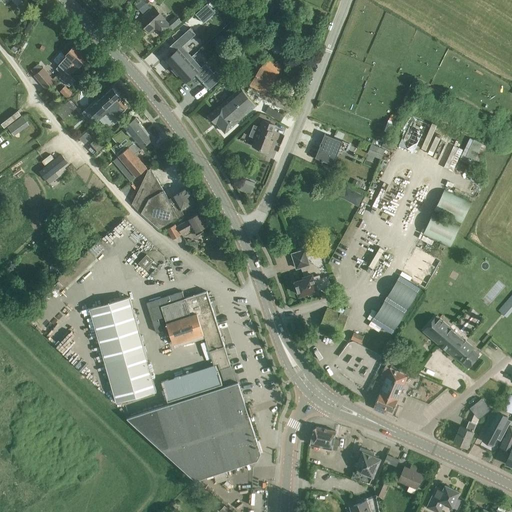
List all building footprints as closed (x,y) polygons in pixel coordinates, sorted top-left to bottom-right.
[(222,2),(218,9),(234,17),(238,10),(222,2)] [(208,3),(196,14),(204,23),(216,12),(208,3)] [(139,21),(150,32),(155,27),(162,35),(171,26),(164,19),(165,18),(155,6),(141,19),(140,20),(139,21)] [(170,24),(175,29),(183,22),(178,17),(170,24)] [(275,38),(281,42),(284,38),(278,33),(275,38)] [(172,73),(189,58),(180,48),(183,46),(177,40),(167,48),(172,54),(163,61),(170,70),(169,70),(172,73)] [(82,52),(83,51),(76,44),(69,51),(66,55),(67,56),(66,57),(61,52),(54,60),(60,65),(57,69),(59,72),(57,75),(60,77),(66,72),(73,63),(71,62),(80,52),(82,52)] [(88,56),(83,51),(82,52),(80,52),(71,62),(73,63),(66,72),(60,77),(65,82),(70,87),(76,80),(71,76),(70,75),(77,67),(78,67),(89,56),(88,55),(88,56)] [(199,69),(189,58),(172,73),(174,76),(175,76),(182,84),(192,75),(200,84),(209,77),(201,67),(199,69)] [(282,67),(267,58),(252,80),(269,89),(282,67)] [(55,81),(48,73),(44,68),(39,63),(30,70),(35,75),(35,76),(39,80),(46,88),(55,81)] [(73,93),(65,86),(60,92),(68,99),(73,93)] [(119,97),(120,96),(113,87),(90,108),(99,119),(102,116),(99,113),(109,103),(111,105),(119,97)] [(241,87),(209,115),(216,123),(217,122),(225,132),(256,105),(241,87)] [(128,107),(119,97),(111,105),(109,103),(99,113),(102,116),(99,119),(103,123),(109,118),(105,114),(108,111),(115,118),(117,117),(119,119),(123,115),(121,113),(128,107)] [(76,108),(70,101),(57,111),(63,119),(76,108)] [(23,115),(7,125),(13,135),(30,125),(23,115)] [(139,132),(145,127),(136,117),(124,128),(126,131),(112,143),(118,150),(133,138),(135,140),(142,136),(139,132)] [(390,132),(392,127),(394,121),(389,119),(386,125),(384,130),(390,132)] [(256,138),(253,146),(268,152),(272,145),(269,143),(276,125),(264,120),(261,127),(263,128),(259,138),(259,139),(256,138)] [(142,136),(135,140),(133,142),(134,144),(119,156),(123,161),(119,164),(125,172),(129,168),(136,178),(148,168),(135,153),(154,138),(145,127),(139,132),(142,136)] [(86,131),(79,137),(84,142),(91,136),(86,131)] [(316,157),(315,157),(333,164),(342,140),(325,133),(325,134),(322,143),(323,143),(322,146),(321,146),(316,157)] [(385,138),(381,146),(391,151),(395,143),(390,141),(392,137),(388,135),(386,139),(385,138)] [(107,143),(100,136),(91,144),(98,151),(107,143)] [(486,146),(470,138),(460,159),(473,166),(474,163),(477,165),(486,146)] [(385,150),(372,144),(368,153),(381,159),(385,150)] [(67,162),(61,155),(40,171),(46,179),(67,162)] [(147,170),(132,204),(141,213),(159,229),(184,214),(182,210),(195,201),(191,195),(192,195),(187,188),(173,196),(173,197),(174,198),(174,199),(173,199),(172,198),(172,197),(169,199),(151,168),(147,170)] [(364,196),(346,186),(341,197),(358,206),(364,196)] [(443,193),(435,208),(462,222),(470,206),(443,193)] [(209,224),(202,212),(186,221),(177,226),(183,234),(192,228),(197,235),(204,231),(202,228),(209,224)] [(432,216),(424,232),(451,245),(459,229),(432,216)] [(167,229),(173,239),(181,235),(175,225),(167,229)] [(305,250),(292,253),(297,268),(302,267),(305,276),(304,277),(304,279),(296,282),(297,288),(295,288),(297,294),(299,293),(300,294),(308,292),(309,294),(318,291),(317,289),(330,285),(327,275),(321,277),(320,274),(319,274),(318,268),(310,264),(305,250)] [(89,251),(73,265),(81,273),(96,258),(89,251)] [(139,263),(145,268),(153,260),(147,254),(139,263)] [(404,309),(418,286),(398,274),(385,295),(394,300),(394,302),(404,309)] [(165,317),(169,329),(215,314),(213,308),(212,307),(210,308),(208,303),(211,302),(207,291),(198,294),(185,298),(183,291),(147,303),(153,319),(153,321),(157,333),(165,330),(161,318),(165,317)] [(507,318),(511,311),(511,295),(498,310),(507,318)] [(130,297),(90,308),(117,402),(157,391),(130,297)] [(380,301),(370,322),(392,332),(402,311),(380,301)] [(337,311),(327,308),(320,325),(341,333),(351,309),(346,307),(344,314),(337,311)] [(161,381),(168,402),(223,384),(219,371),(221,371),(233,367),(232,365),(231,365),(230,365),(230,361),(225,346),(223,341),(225,341),(223,336),(222,336),(220,331),(216,332),(216,330),(219,329),(215,314),(169,329),(174,343),(203,334),(209,350),(214,364),(161,381)] [(457,358),(468,368),(480,355),(472,348),(436,315),(423,330),(457,359),(457,358)] [(361,343),(364,336),(354,332),(351,339),(361,343)] [(488,334),(482,341),(485,344),(491,337),(488,334)] [(408,376),(386,366),(380,382),(384,384),(376,404),(393,411),(408,376)] [(238,382),(233,367),(221,371),(226,387),(195,397),(130,417),(149,434),(162,446),(249,418),(248,415),(247,415),(245,409),(246,408),(245,405),(241,394),(238,382)] [(502,408),(511,411),(511,393),(508,392),(502,408)] [(461,426),(454,442),(467,447),(474,431),(473,431),(477,424),(479,418),(491,409),(482,398),(470,408),(475,414),(471,422),(469,421),(466,428),(461,426)] [(175,457),(183,466),(198,479),(218,473),(258,460),(261,452),(258,441),(257,441),(253,430),(253,429),(253,428),(252,428),(249,418),(162,446),(175,457)] [(477,447),(486,451),(498,423),(489,419),(477,447)] [(314,428),(311,444),(338,449),(337,449),(338,446),(338,445),(339,443),(339,442),(339,439),(340,439),(339,438),(339,439),(334,438),(336,430),(316,426),(314,428)] [(504,437),(500,447),(511,452),(506,463),(511,465),(511,426),(510,426),(505,437),(504,437)] [(381,459),(363,451),(358,463),(363,465),(361,472),(373,477),(381,459)] [(388,455),(385,460),(397,465),(399,460),(388,455)] [(423,474),(405,466),(399,479),(410,484),(407,490),(414,493),(423,474)] [(383,497),(389,481),(381,478),(374,494),(383,497)] [(460,491),(445,485),(440,497),(433,494),(427,507),(438,511),(440,511),(445,503),(450,506),(450,507),(452,508),(453,506),(457,508),(461,500),(457,498),(460,491)] [(379,511),(376,496),(359,503),(354,505),(352,510),(352,511),(379,511)]
